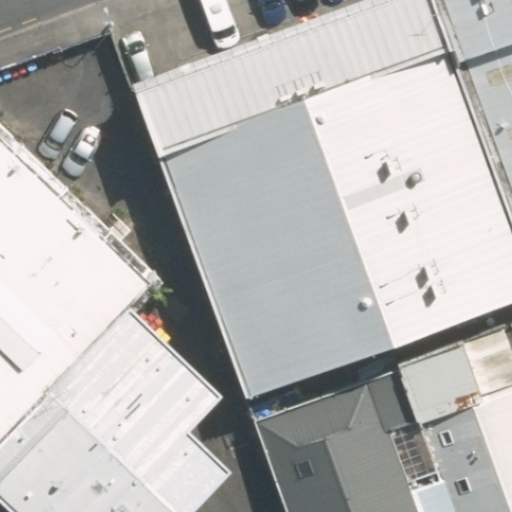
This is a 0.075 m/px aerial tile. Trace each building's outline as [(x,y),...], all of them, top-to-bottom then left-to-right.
[(243,390),(511,292),(511,231),(427,0),(342,0),(129,78),(243,390)] [(511,0),(427,0),(511,231),(511,0)] [(156,274),(0,120),(0,491),(21,511),(173,511),(221,465),(181,426),(218,388),(129,300),(156,274)] [(397,362),(449,511),(511,511),(511,325),(511,322),(397,362)] [(422,511),(371,372),(253,415),(288,511),(422,511)]
